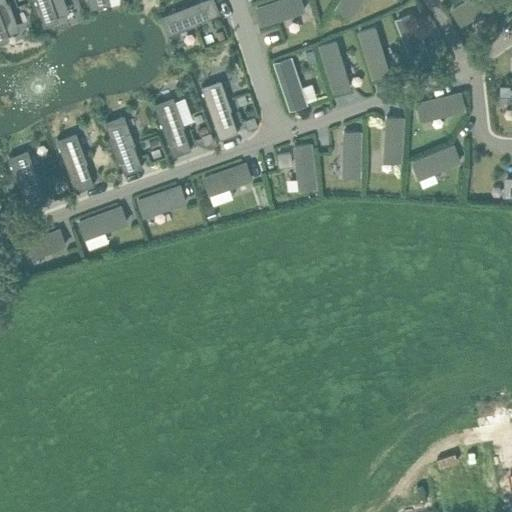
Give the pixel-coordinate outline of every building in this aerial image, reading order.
[(5,0),(0,0),(0,34),(8,32),(7,30),(17,26),(8,1),(6,1),(5,0)] [(36,0),(42,18),(57,13),(57,12),(67,8),(63,0),(36,0)] [(215,0),(195,0),(164,12),(170,28),(196,18),(197,21),(220,12),(215,0)] [(300,0),(279,0),(255,8),(260,24),(304,9),(300,0)] [(340,0),(335,9),(349,18),(359,0),(340,0)] [(498,0),(466,0),(450,10),(458,25),(498,1),(498,0)] [(412,13),(396,19),(413,64),(429,58),(412,13)] [(374,26),(359,31),(373,78),(389,73),(374,26)] [(335,40),(319,45),(333,90),(349,85),(335,40)] [(314,49),(305,51),(308,61),(316,59),(314,49)] [(290,56),(272,63),(288,110),(306,104),(290,56)] [(220,80),(201,86),(220,138),(237,132),(229,110),(231,109),(220,80)] [(499,87),(498,96),(508,97),(508,87),(499,87)] [(459,92),(417,102),(421,120),(464,110),(459,92)] [(172,94),(151,102),(170,155),(190,148),(182,125),(184,125),(172,94)] [(123,112),(102,120),(122,173),(141,166),(133,144),(134,143),(123,112)] [(253,113),(244,116),(247,124),(256,121),(253,113)] [(386,116),(383,162),(400,163),(403,117),(386,116)] [(209,128),(200,131),(203,140),(213,137),(209,128)] [(75,130),(54,139),(74,191),(94,184),(85,162),(86,161),(75,130)] [(343,131),(343,175),(359,175),(360,131),(343,131)] [(310,142),(293,144),(298,189),(315,187),(310,142)] [(453,145),(410,163),(417,178),(460,161),(453,145)] [(465,146),(464,171),(499,172),(500,147),(465,146)] [(26,147),(5,156),(26,208),(45,201),(36,179),(38,178),(26,147)] [(290,153),(279,154),(280,167),(292,166),(290,153)] [(245,162),(202,177),(207,193),(251,178),(245,162)] [(179,184),(137,199),(143,215),(185,201),(179,184)] [(14,193),(7,195),(10,203),(17,200),(14,193)] [(80,220),(78,221),(84,237),(126,221),(120,205),(99,213),(80,220)] [(214,210),(207,213),(210,220),(217,218),(214,210)] [(58,228),(17,243),(23,260),(65,244),(58,228)]
